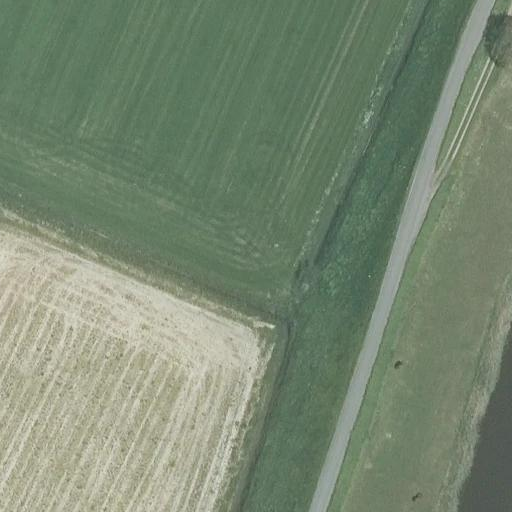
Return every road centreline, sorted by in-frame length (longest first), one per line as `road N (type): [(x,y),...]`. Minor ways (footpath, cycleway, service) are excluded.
road 1 (unclassified): [(314,511),(483,0)]
road 2 (track): [(511,12),(445,160),(429,185),(420,185)]
